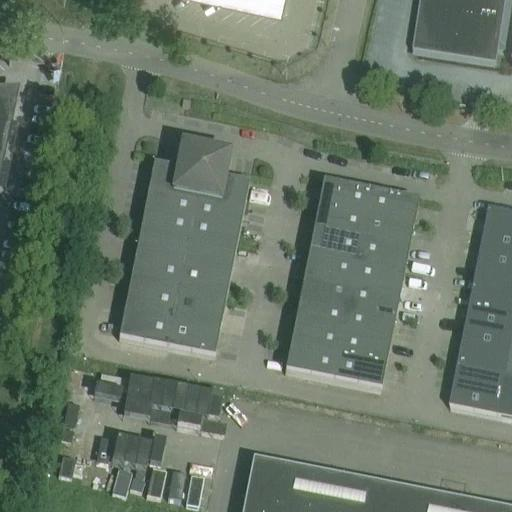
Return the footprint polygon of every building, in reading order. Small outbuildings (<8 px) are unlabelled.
[(227,0),(282,12),(284,0),(227,0)] [(511,57),(511,0),(420,0),(412,55),(496,68),(498,55),(511,57)] [(0,160),(13,100),(0,100),(0,160)] [(177,296),(205,156),(180,151),(178,164),(176,174),(152,169),(129,287),(177,296)] [(229,161),(205,156),(177,296),(224,306),(248,188),(225,183),(229,161)] [(365,221),(369,197),(322,187),(317,212),(365,221)] [(412,231),(417,208),(417,206),(369,197),(365,221),(412,231)] [(360,245),(365,221),(317,212),(312,235),(360,245)] [(511,262),(511,220),(489,216),(481,256),(511,262)] [(408,254),(412,231),(365,221),(360,245),(408,254)] [(355,268),(360,245),(312,235),(307,259),(355,268)] [(403,278),(408,254),(360,245),(355,268),(403,278)] [(511,302),(511,262),(481,256),(473,295),(511,302)] [(351,292),(355,268),(307,259),(303,282),(351,292)] [(398,301),(403,278),(355,268),(351,292),(398,301)] [(453,269),(453,279),(473,280),(473,271),(453,269)] [(346,315),(351,292),(303,282),(298,306),(346,315)] [(171,325),(177,296),(129,287),(123,315),(171,325)] [(394,325),(398,301),(351,292),(346,315),(394,325)] [(511,343),(511,302),(473,295),(465,334),(511,343)] [(219,334),(224,306),(177,296),(171,325),(219,334)] [(341,339),(346,315),(298,306),(293,329),(341,339)] [(165,354),(171,325),(123,315),(118,344),(165,354)] [(389,348),(394,325),(346,315),(341,339),(389,348)] [(213,363),(219,334),(171,325),(165,354),(213,363)] [(337,362),(341,339),(293,329),(289,353),(337,362)] [(511,384),(511,343),(465,334),(457,374),(505,383),(511,384)] [(384,372),(389,348),(341,339),(337,362),(384,372)] [(332,387),(337,362),(289,353),(284,377),(332,387)] [(380,396),(384,372),(337,362),(332,387),(380,396)] [(497,423),(505,383),(457,374),(449,413),(497,423)] [(511,384),(505,383),(497,423),(511,425),(511,384)] [(487,511),(252,465),(242,511),(487,511)]
